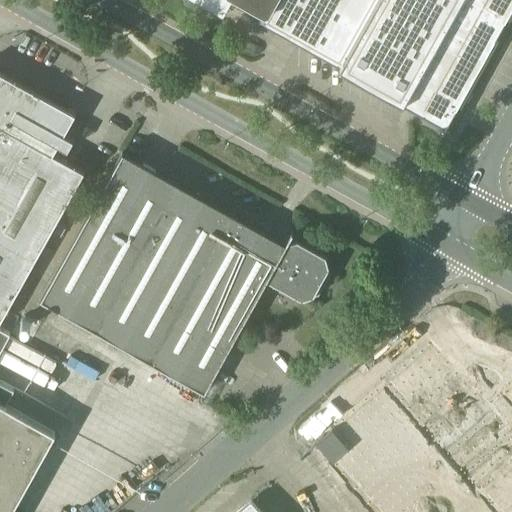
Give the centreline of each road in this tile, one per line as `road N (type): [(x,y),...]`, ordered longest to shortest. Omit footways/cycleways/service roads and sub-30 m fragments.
road 1 (unclassified): [(5,0),(445,248)]
road 2 (unclassified): [(471,202),(112,0)]
road 3 (unclassified): [(166,511),(405,302),(445,248)]
